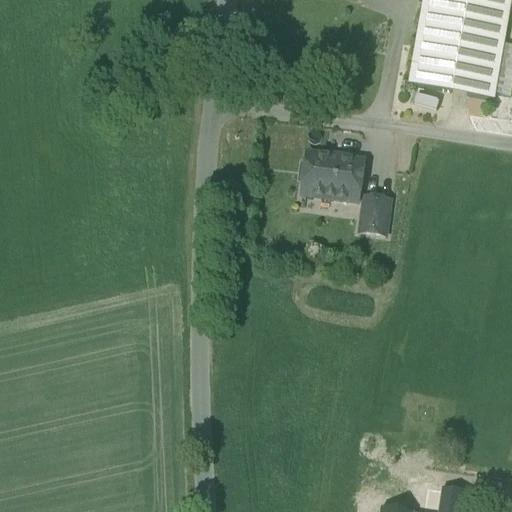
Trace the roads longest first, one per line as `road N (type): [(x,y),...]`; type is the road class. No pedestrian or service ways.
road 1 (unclassified): [(229,0),(198,260),(205,511)]
road 2 (track): [(511,146),(214,99)]
